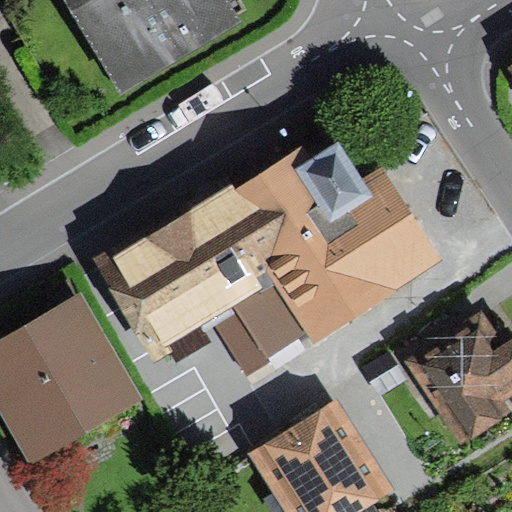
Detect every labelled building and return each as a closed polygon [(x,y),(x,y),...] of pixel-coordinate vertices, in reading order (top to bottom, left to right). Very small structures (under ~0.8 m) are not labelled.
[(242,26),(225,0),(59,0),(121,100),(242,26)] [(511,60),(509,63),(511,66),(511,69),(499,78),(511,97),(511,60)] [(302,149),(234,193),(289,278),(273,288),(305,338),(314,352),(442,269),(379,172),(360,184),(336,148),(312,164),(302,149)] [(232,314),(273,288),(289,278),(234,193),(224,177),(88,265),(153,365),(232,314)] [(305,338),(273,288),(232,314),(264,364),(305,338)] [(145,401),(82,294),(0,342),(0,422),(29,470),(145,401)] [(503,403),(511,397),(511,335),(508,328),(496,336),(482,314),(404,364),(459,450),(511,417),(503,403)] [(383,511),(416,491),(351,390),(238,462),(270,511),(383,511)]
